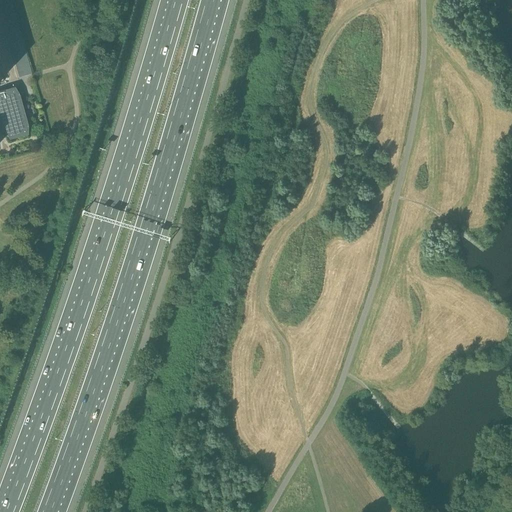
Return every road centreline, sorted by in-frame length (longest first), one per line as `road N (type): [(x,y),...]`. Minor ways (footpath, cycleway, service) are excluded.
road 1 (motorway): [(175,0),(5,511)]
road 2 (motorway): [(50,511),(131,280),(213,0)]
